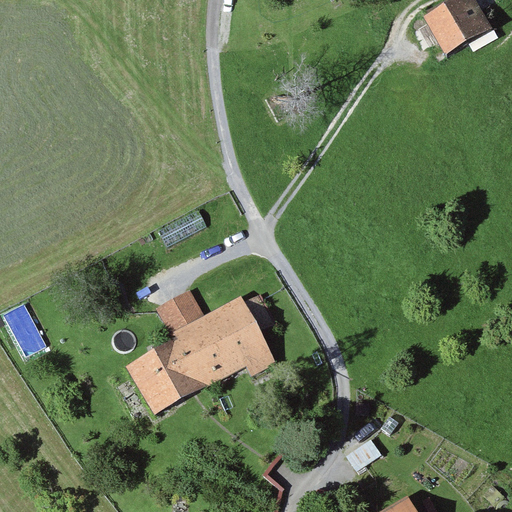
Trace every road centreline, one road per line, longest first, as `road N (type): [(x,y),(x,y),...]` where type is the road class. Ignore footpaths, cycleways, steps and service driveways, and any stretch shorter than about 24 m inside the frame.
road 1 (track): [(289,511),(336,443),(340,376),(320,325),(255,220),(231,157),(213,58),(215,0)]
road 2 (unknown): [(263,236),(410,50)]
